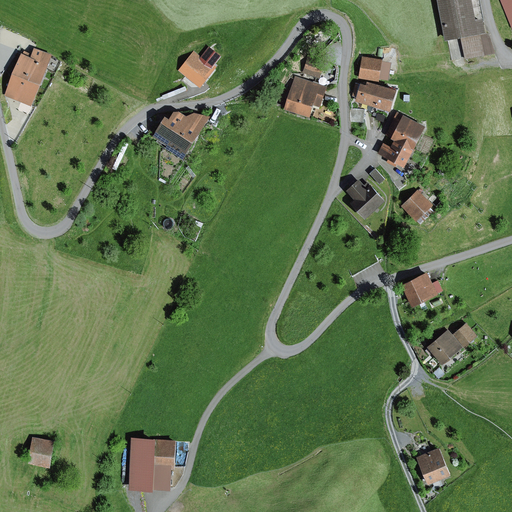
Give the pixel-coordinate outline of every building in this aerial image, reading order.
[(436,0),(444,40),(461,37),(466,59),(493,53),(490,38),(485,35),(482,20),(474,21),(470,0),(436,0)] [(511,0),(500,0),(511,29),(511,28),(511,0)] [(201,57),(194,51),(178,71),(200,88),(216,68),(214,66),(221,57),(208,48),(201,57)] [(29,59),(20,55),(3,96),(30,107),(51,56),(33,49),(29,59)] [(326,60),(308,55),(303,73),(320,78),(326,60)] [(382,61),(362,57),(357,79),(387,85),(391,64),(381,63),(382,61)] [(326,87),(294,77),(284,110),(308,117),(312,105),(319,107),(326,87)] [(394,91),(366,83),(365,86),(355,83),(352,96),(356,98),(354,102),(389,111),(394,91)] [(365,110),(349,109),(350,122),(363,123),(365,110)] [(178,113),(172,113),(168,122),(163,119),(152,137),(165,147),(163,150),(181,162),(210,118),(193,114),(185,118),(178,113)] [(412,151),(425,128),(397,113),(385,137),(393,141),(412,151)] [(412,151),(393,141),(390,147),(383,143),(377,154),(403,169),(412,151)] [(375,170),(369,175),(379,185),(385,180),(375,170)] [(367,189),(358,180),(345,192),(354,201),(350,204),(364,220),(384,203),(369,187),(367,189)] [(417,191),(401,206),(417,224),(434,208),(417,191)] [(345,264),(351,277),(380,263),(373,250),(345,264)] [(427,274),(401,286),(411,308),(444,293),(438,281),(431,285),(427,274)] [(466,324),(451,336),(462,349),(477,337),(466,324)] [(447,331),(426,349),(441,366),(462,349),(451,336),(447,331)] [(178,436),(131,435),(131,487),(174,488),(174,468),(178,468),(178,436)] [(56,440),(34,437),(30,462),(52,465),(56,440)] [(441,445),(417,456),(429,483),(453,472),(441,445)]
